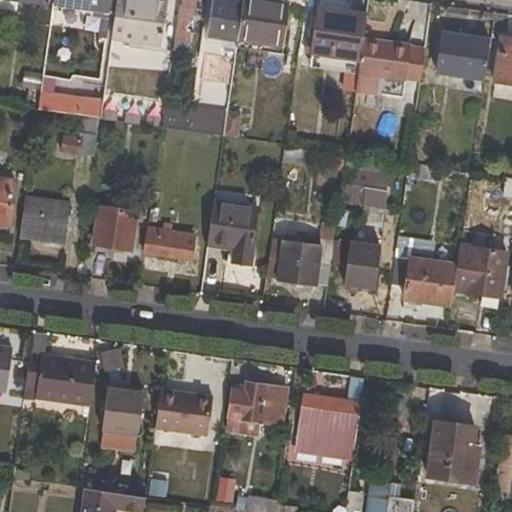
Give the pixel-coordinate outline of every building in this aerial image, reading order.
[(43,5),(43,0),(0,0),(0,10),(16,13),(18,3),(43,5)] [(54,0),(54,5),(110,13),(112,0),(54,0)] [(163,46),(169,1),(162,0),(117,0),(112,39),(163,46)] [(197,0),(179,0),(173,53),(190,55),(197,0)] [(230,0),(212,0),(207,38),(237,42),(243,2),(230,0)] [(285,49),(291,5),(259,0),(243,0),(243,2),(237,42),(285,49)] [(319,8),(312,56),(361,63),(364,39),(368,15),(319,8)] [(437,74),(484,80),(490,40),(442,33),(437,74)] [(511,38),(501,37),(494,82),(511,84),(511,38)] [(404,99),(407,82),(411,46),(364,39),(361,63),(357,93),(404,99)] [(407,82),(422,85),(427,48),(411,46),(407,82)] [(52,79),(43,77),(41,92),(51,94),(52,79)] [(105,87),(92,86),(90,99),(103,101),(105,87)] [(38,110),(83,117),(100,119),(103,101),(90,99),(51,94),(41,92),(38,110)] [(164,107),(161,128),(224,137),(228,112),(198,108),(198,112),(164,107)] [(228,112),(224,137),(239,139),(242,114),(228,112)] [(63,152),(94,157),(100,119),(83,117),(80,138),(64,137),(63,152)] [(327,152),(323,180),(344,184),(347,167),(348,155),(327,152)] [(408,178),(435,182),(437,168),(410,164),(408,178)] [(373,191),(376,171),(347,167),(344,184),(341,203),(384,209),(386,192),(373,191)] [(0,178),(0,225),(11,227),(17,181),(0,178)] [(72,203),(26,196),(20,239),(66,246),(72,203)] [(259,210),(215,203),(210,244),(235,247),(233,266),(251,268),(259,210)] [(132,252),(138,213),(100,207),(94,246),(132,252)] [(163,231),(148,228),(144,254),(191,261),(195,236),(173,233),(174,226),(164,224),(163,231)] [(284,241),(279,279),(329,286),(338,226),(324,224),(321,246),(284,241)] [(376,289),(382,247),(351,243),(346,286),(376,289)] [(501,298),(508,252),(461,245),(458,264),(454,292),(501,298)] [(402,288),(401,300),(451,307),(454,292),(458,264),(396,255),(393,286),(402,288)] [(0,392),(7,394),(13,349),(0,347),(0,392)] [(92,408),(98,363),(32,353),(25,398),(92,408)] [(232,390),(226,432),(259,437),(260,424),(282,426),(287,389),(245,383),(245,390),(232,390)] [(123,392),(124,386),(109,384),(102,432),(103,432),(101,447),(133,452),(135,437),(137,437),(143,395),(129,393),(123,392)] [(153,429),(208,437),(214,398),(159,391),(153,429)] [(298,438),(355,447),(362,404),(304,395),(298,438)] [(436,420),(428,477),(474,484),(479,446),(474,445),(476,426),(436,420)] [(511,436),(502,435),(493,497),(501,497),(500,503),(511,504),(511,436)] [(368,511),(414,511),(416,501),(401,499),(402,486),(373,481),(368,511)] [(114,511),(115,510),(134,511),(142,511),(144,499),(85,490),(82,511),(114,511)] [(361,511),(364,494),(349,492),(346,511),(361,511)] [(277,511),(279,501),(249,497),(247,511),(277,511)]
